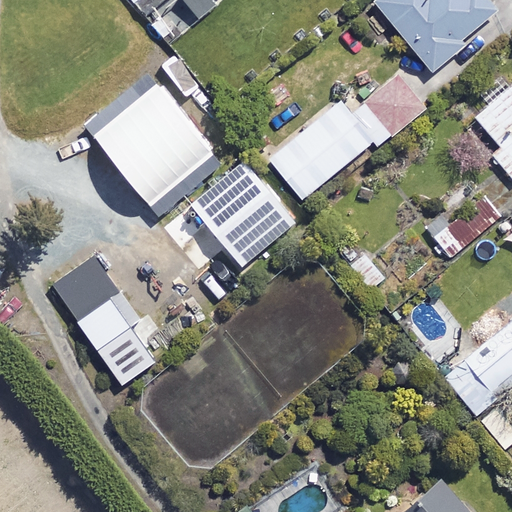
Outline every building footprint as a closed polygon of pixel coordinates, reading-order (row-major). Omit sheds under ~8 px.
[(145,23),(173,0),(143,0),(133,8),(145,23)] [(381,0),(376,4),(433,74),(464,48),(460,43),(494,16),(481,0),(381,0)] [(85,129),(161,219),(224,167),(148,77),(85,129)] [(424,110),(397,77),(350,114),(340,100),(269,156),(304,200),(376,143),(378,146),(424,110)] [(511,87),(476,118),(501,148),(492,156),(511,179),(511,87)] [(249,165),(194,206),(240,270),(296,229),(249,165)] [(505,218),(489,197),(430,241),(446,262),(505,218)] [(370,262),(365,255),(351,266),(371,291),(385,279),(370,262)] [(79,323),(122,293),(96,256),(53,286),(79,323)] [(141,320),(122,293),(79,323),(124,387),(158,362),(147,347),(162,336),(147,315),(141,320)] [(511,385),(511,328),(449,385),(478,417),(511,385)] [(465,511),(441,484),(408,511),(465,511)]
